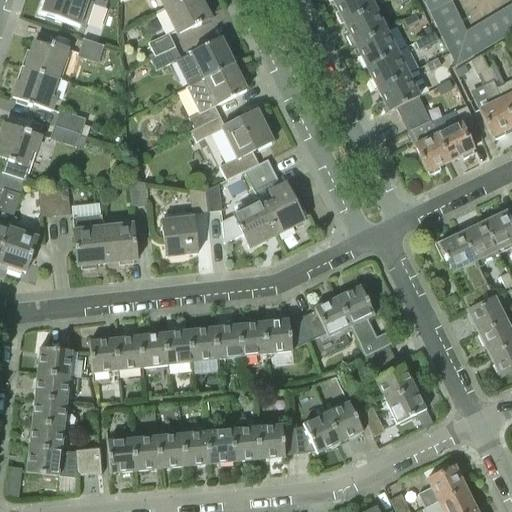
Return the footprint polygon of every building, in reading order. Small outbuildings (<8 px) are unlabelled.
[(45,0),(40,15),(80,29),(88,4),(105,10),(108,0),(120,4),(119,0),(45,0)] [(157,0),(163,12),(186,0),(157,0)] [(186,0),(163,12),(176,37),(209,20),(199,0),(186,0)] [(344,24),(375,9),(380,6),(377,0),(335,0),(332,2),(344,24)] [(452,0),(425,0),(424,4),(429,14),(452,3),(452,0)] [(452,3),(429,14),(434,24),(456,13),(452,3)] [(354,46),(386,30),(375,9),(344,24),(354,46)] [(507,37),(511,33),(511,22),(505,10),(495,15),(507,37)] [(456,13),(434,24),(439,33),(461,23),(456,13)] [(406,30),(419,24),(415,15),(402,22),(406,30)] [(495,15),(485,21),(498,42),(507,37),(495,15)] [(485,21),(476,27),(488,48),(498,42),(485,21)] [(466,32),(461,23),(439,33),(456,67),(466,32)] [(488,48),(476,27),(466,32),(456,67),(488,48)] [(366,69),(397,53),(386,30),(354,46),(366,69)] [(155,59),(175,49),(169,35),(148,45),(155,59)] [(417,53),(430,46),(426,37),(413,44),(417,53)] [(77,59),(98,65),(104,47),(83,40),(77,59)] [(220,40),(181,60),(176,62),(176,63),(189,88),(233,66),(220,40)] [(26,69),(59,80),(69,50),(51,44),(50,48),(34,43),(26,69)] [(176,49),(175,49),(155,59),(150,61),(156,73),(176,63),(176,62),(181,60),(176,49)] [(377,91),(408,75),(397,53),(366,69),(377,91)] [(428,74),(441,68),(437,60),(424,66),(428,74)] [(194,131),(219,119),(214,108),(246,93),(233,66),(189,88),(186,90),(198,114),(188,119),(194,131)] [(12,100),(53,114),(57,100),(53,98),(59,80),(26,69),(21,84),(18,83),(12,100)] [(401,121),(424,110),(419,99),(420,98),(408,75),(377,91),(388,114),(396,110),(401,121)] [(440,98),(453,91),(449,83),(436,89),(440,98)] [(511,122),(511,94),(501,99),(511,122)] [(492,139),(511,129),(511,122),(501,99),(478,110),(492,139)] [(407,132),(430,121),(424,110),(401,121),(407,132)] [(90,129),(83,126),(85,121),(59,112),(54,126),(87,137),(90,129)] [(235,162),(252,154),(272,144),(256,112),(224,128),(219,119),(194,131),(190,133),(196,144),(220,132),(235,162)] [(436,135),(450,163),(461,158),(462,161),(474,156),(470,148),(482,142),(471,119),(460,125),(459,124),(436,135)] [(439,168),(450,163),(436,135),(430,121),(407,132),(429,178),(441,172),(439,168)] [(1,175),(25,182),(26,183),(35,156),(36,156),(42,138),(3,126),(0,135),(0,159),(6,161),(1,175)] [(76,147),(83,149),(87,137),(54,126),(50,140),(75,149),(76,147)] [(243,173),(254,194),(278,183),(267,161),(258,166),(243,173)] [(25,182),(1,175),(0,174),(0,190),(2,191),(20,197),(25,182)] [(131,210),(147,208),(145,185),(133,182),(128,183),(131,210)] [(40,219),(55,217),(52,191),(42,186),(37,186),(40,219)] [(207,214),(221,212),(218,186),(204,193),(207,214)] [(261,206),(276,236),(303,223),(285,186),(267,194),(271,201),(261,206)] [(55,217),(70,216),(67,189),(52,191),(55,217)] [(191,216),(207,214),(204,193),(189,191),(191,216)] [(276,236),(261,206),(260,202),(232,216),(249,250),(276,236)] [(511,218),(509,220),(507,215),(484,226),(498,256),(511,248),(511,218)] [(107,265),(102,223),(101,216),(72,220),(73,231),(77,268),(107,265)] [(192,218),(161,221),(165,258),(197,255),(192,218)] [(102,223),(107,265),(136,261),(132,224),(129,225),(128,220),(102,223)] [(0,255),(9,229),(0,225),(0,255)] [(478,266),(498,256),(484,226),(463,236),(478,266)] [(9,229),(0,255),(0,264),(25,273),(37,239),(9,229)] [(486,283),(478,266),(463,236),(452,242),(451,240),(436,247),(443,261),(445,259),(453,275),(465,269),(475,288),(486,283)] [(505,290),(511,286),(511,282),(508,274),(499,278),(505,290)] [(374,340),(364,321),(373,316),(360,288),(337,299),(350,327),(360,347),(359,348),(364,358),(388,346),(383,336),(374,340)] [(327,338),(350,327),(337,299),(314,310),(315,313),(302,319),(311,343),(326,335),(327,338)] [(478,334),(504,321),(494,300),(471,312),(468,313),(478,334)] [(292,352),(311,343),(302,319),(289,326),(289,323),(264,326),(267,357),(292,354),(292,352)] [(489,356),(511,344),(511,336),(504,321),(478,334),(489,356)] [(241,360),(267,357),(264,326),(238,328),(241,360)] [(217,363),(241,360),(238,328),(213,331),(217,363)] [(192,365),(217,363),(213,331),(189,334),(192,365)] [(167,368),(192,365),(189,334),(164,337),(167,368)] [(143,371),(167,368),(164,337),(139,339),(143,371)] [(118,373),(143,371),(139,339),(114,342),(118,373)] [(93,376),(118,373),(114,342),(89,345),(93,376)] [(511,344),(489,356),(500,379),(511,373),(511,344)] [(364,358),(369,369),(393,356),(388,346),(364,358)] [(37,374),(68,378),(71,353),(40,350),(37,374)] [(369,369),(374,380),(399,368),(393,356),(369,369)] [(413,389),(402,366),(374,380),(385,403),(413,389)] [(34,400),(66,403),(68,378),(37,374),(34,400)] [(413,389),(385,403),(396,426),(425,412),(413,389)] [(32,426),(63,429),(66,403),(34,400),(32,426)] [(325,415),(339,444),(362,433),(348,404),(325,415)] [(373,436),(385,431),(374,405),(362,410),(373,436)] [(317,455),(339,444),(325,415),(302,426),(303,429),(293,430),(300,455),(315,452),(317,455)] [(29,449),(60,453),(63,429),(32,426),(29,449)] [(284,457),(300,455),(293,430),(282,431),(282,427),(257,429),(260,462),(285,459),(284,457)] [(235,464),(260,462),(257,429),(232,431),(235,464)] [(210,466),(235,464),(232,431),(207,434),(210,466)] [(185,469),(210,466),(207,434),(182,436),(185,469)] [(160,471),(185,469),(182,436),(157,438),(160,471)] [(136,473),(160,471),(157,438),(132,441),(136,473)] [(109,476),(136,473),(132,441),(106,443),(109,476)] [(60,453),(29,449),(26,475),(58,478),(60,453)] [(99,450),(75,453),(77,478),(101,476),(99,450)] [(417,496),(424,510),(464,491),(453,468),(427,481),(431,489),(417,496)] [(420,511),(474,511),(475,511),(464,491),(424,510),(420,511)] [(394,511),(408,511),(403,500),(391,506),(394,511)]
